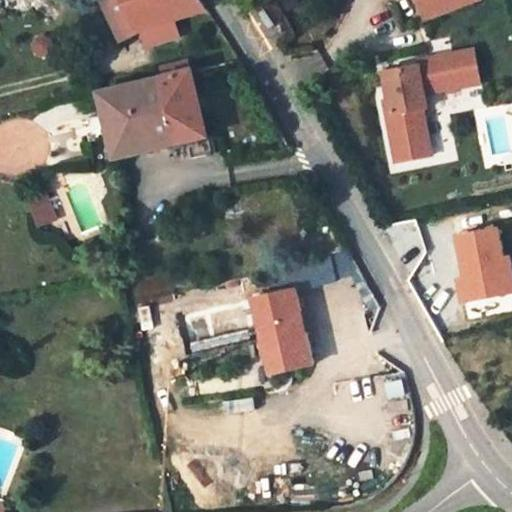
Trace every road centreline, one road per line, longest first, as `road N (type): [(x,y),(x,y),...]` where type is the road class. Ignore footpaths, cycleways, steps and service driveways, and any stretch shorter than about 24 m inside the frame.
road 1 (tertiary): [(222,0),(328,169),(486,472)]
road 2 (unknown): [(328,169),(205,174),(153,166)]
